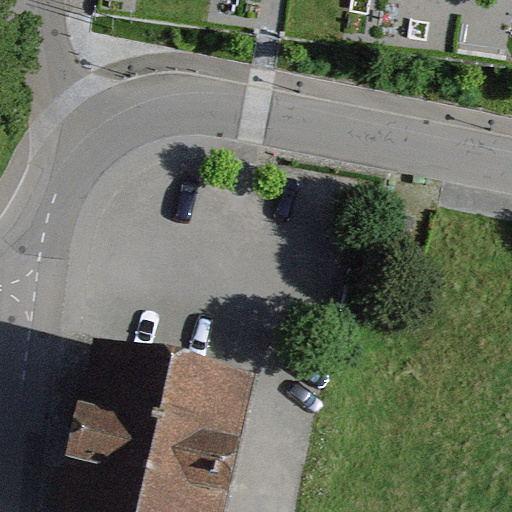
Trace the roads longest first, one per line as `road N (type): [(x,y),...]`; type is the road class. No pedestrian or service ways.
road 1 (residential): [(511,167),(185,98),(139,99),(93,127)]
road 2 (residential): [(5,511),(28,280)]
road 3 (residential): [(93,127),(64,160),(28,280)]
road 4 (residential): [(93,127),(49,65),(28,0)]
